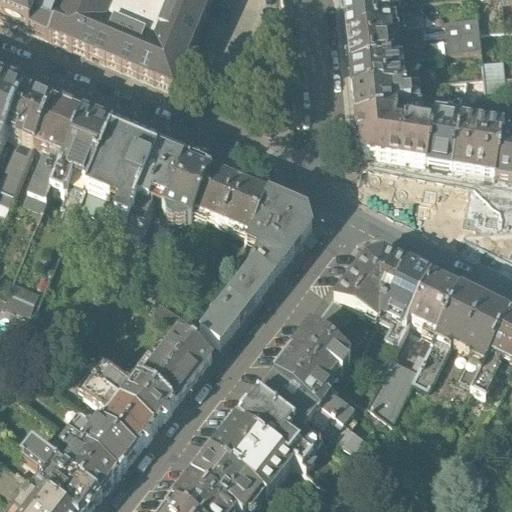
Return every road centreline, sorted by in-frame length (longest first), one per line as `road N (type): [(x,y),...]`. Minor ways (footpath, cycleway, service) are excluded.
road 1 (residential): [(130,511),(359,212)]
road 2 (residential): [(300,185),(0,58)]
road 3 (residential): [(300,185),(322,137),(310,0)]
road 4 (residential): [(511,289),(359,212)]
